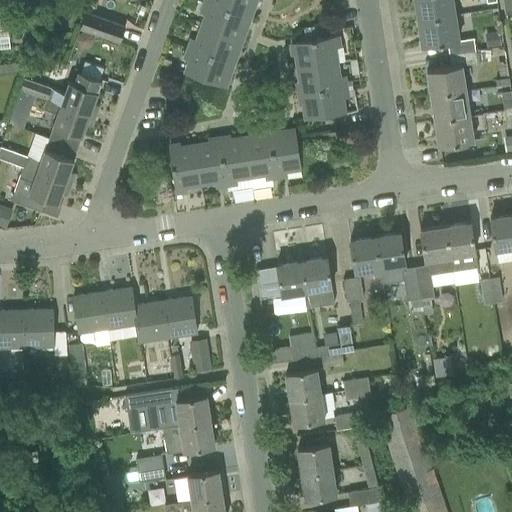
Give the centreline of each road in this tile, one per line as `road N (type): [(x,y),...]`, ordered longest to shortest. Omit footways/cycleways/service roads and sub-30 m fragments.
road 1 (residential): [(265,511),(220,219)]
road 2 (residential): [(103,237),(99,204),(170,0)]
road 3 (residential): [(396,191),(366,0)]
road 4 (residential): [(396,191),(220,219)]
